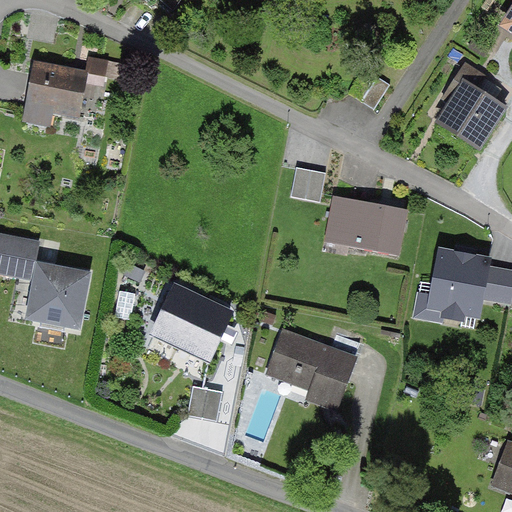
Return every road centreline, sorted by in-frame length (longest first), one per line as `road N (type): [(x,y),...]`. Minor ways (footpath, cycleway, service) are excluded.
road 1 (residential): [(39,0),(366,153),(511,234)]
road 2 (unclassified): [(0,384),(332,511)]
